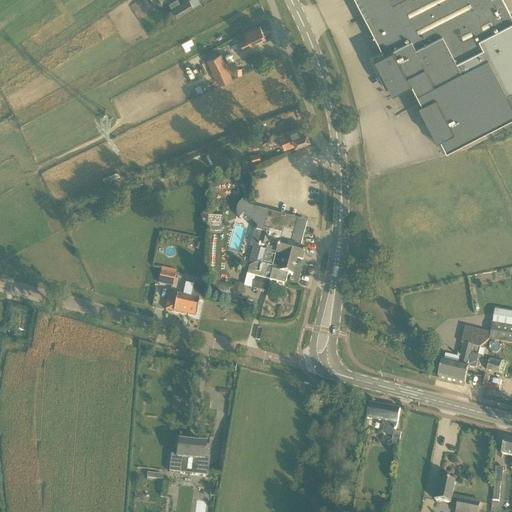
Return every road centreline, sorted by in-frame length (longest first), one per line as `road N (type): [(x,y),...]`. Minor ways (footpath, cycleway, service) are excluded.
road 1 (secondary): [(322,359),(341,215),(338,151),(327,92),(290,0)]
road 2 (unclassified): [(322,359),(278,359),(0,284)]
road 3 (secondary): [(511,421),(351,379),(322,359)]
